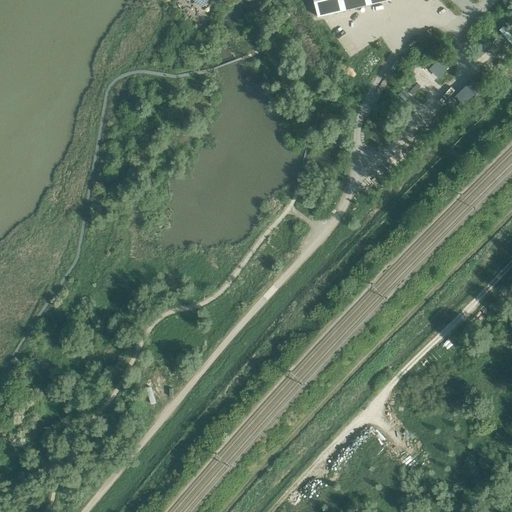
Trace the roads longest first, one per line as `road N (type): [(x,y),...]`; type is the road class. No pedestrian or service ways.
road 1 (track): [(84,511),(338,216),(366,158)]
road 2 (track): [(42,511),(149,326),(234,274),(283,219),(301,181)]
road 3 (track): [(224,511),(511,214)]
road 4 (track): [(272,511),(511,263)]
